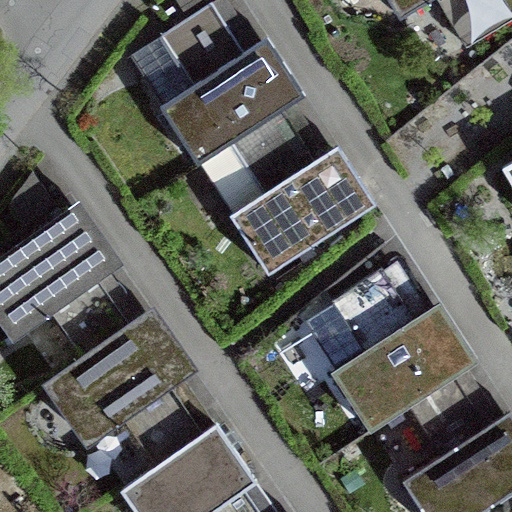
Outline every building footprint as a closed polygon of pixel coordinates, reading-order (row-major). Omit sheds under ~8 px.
[(152,92),(249,30),(230,0),(196,0),(184,8),(123,47),(152,92)] [(178,0),(184,8),(196,0),(178,0)] [(393,0),(403,16),(429,0),(393,0)] [(511,9),(511,0),(442,0),(464,38),(511,9)] [(152,92),(197,163),(294,101),(304,94),(259,24),(249,30),(152,92)] [(327,151),(294,101),(197,163),(229,214),(327,151)] [(327,151),(229,214),(267,273),(365,211),(375,204),(337,144),(327,151)] [(511,161),(493,172),(511,204),(511,161)] [(32,239),(64,217),(41,180),(15,212),(32,239)] [(111,269),(117,265),(77,207),(71,212),(64,217),(32,239),(0,261),(0,315),(14,336),(48,312),(111,269)] [(300,326),(327,368),(426,306),(398,261),(300,326)] [(141,312),(111,269),(48,312),(78,355),(141,312)] [(475,358),(437,299),(426,306),(327,368),(365,428),(464,366),(475,358)] [(187,365),(147,307),(141,312),(78,355),(44,378),(84,436),(118,413),(181,369),(187,365)] [(497,418),(464,366),(365,428),(400,480),(497,418)] [(156,467),(219,424),(181,369),(118,413),(156,467)] [(511,416),(509,411),(497,418),(400,480),(420,511),(479,511),(511,491),(511,416)] [(156,467),(122,491),(136,511),(207,511),(256,478),(262,474),(225,420),(219,424),(156,467)] [(279,511),(256,478),(207,511),(279,511)]
